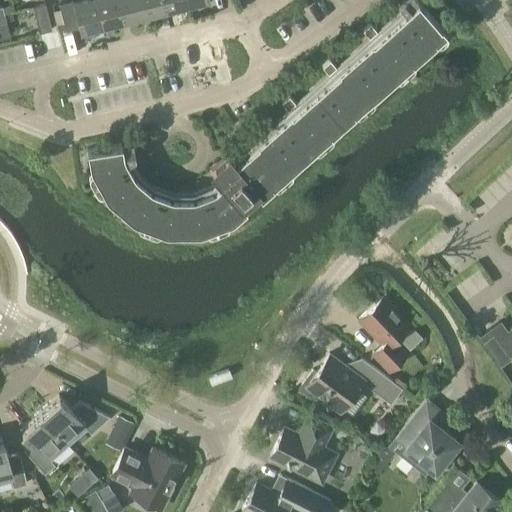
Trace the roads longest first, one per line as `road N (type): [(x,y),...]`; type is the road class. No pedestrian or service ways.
road 1 (residential): [(511,462),(468,394),(434,307),(412,277),(363,249)]
road 2 (residential): [(46,126),(71,134),(232,92),(266,69)]
road 3 (residential): [(363,249),(272,364),(238,428)]
road 4 (residential): [(238,428),(52,335)]
road 5 (residential): [(43,353),(227,449)]
road 6 (residential): [(49,71),(243,23)]
road 7 (residential): [(266,69),(368,0)]
